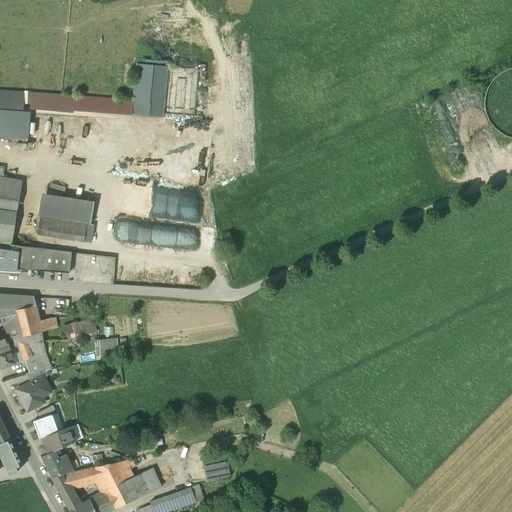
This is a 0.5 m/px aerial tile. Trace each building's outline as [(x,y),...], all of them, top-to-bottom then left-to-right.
[(147,35),(195,34),(195,20),(197,20),(197,8),(147,9),(147,35)] [(132,101),(130,113),(162,116),(167,68),(136,65),(132,101)] [(183,85),(196,86),(197,69),(175,68),(175,77),(180,77),(180,73),(185,73),(185,78),(184,78),(183,85)] [(511,68),(507,70),(495,78),(488,89),(485,103),(488,117),(496,129),(508,136),(511,137),(511,68)] [(132,101),(0,90),(0,102),(130,113),(132,101)] [(183,113),(193,113),(194,105),(183,104),(183,113)] [(427,104),(416,109),(442,182),(454,178),(427,104)] [(0,176),(0,209),(16,212),(22,181),(0,176)] [(48,193),(65,195),(66,183),(50,181),(48,193)] [(43,194),(40,216),(86,224),(89,224),(93,202),(43,194)] [(16,212),(0,209),(0,237),(12,239),(16,212)] [(86,224),(40,216),(37,234),(83,242),(85,230),(86,224)] [(125,243),(204,253),(206,237),(127,227),(125,243)] [(92,231),(85,230),(83,242),(90,243),(92,231)] [(71,253),(11,244),(10,251),(18,252),(16,269),(69,273),(71,253)] [(10,251),(0,249),(0,270),(16,271),(16,269),(18,252),(10,251)] [(25,296),(0,294),(0,322),(14,319),(12,310),(27,307),(25,296)] [(33,297),(25,296),(27,307),(35,305),(33,297)] [(27,307),(12,310),(14,319),(18,334),(21,336),(22,336),(41,331),(39,321),(35,305),(27,307)] [(49,318),(39,321),(41,331),(51,329),(49,318)] [(69,325),(72,336),(84,333),(82,322),(69,325)] [(21,336),(18,334),(11,336),(13,344),(23,343),(22,336),(21,336)] [(0,352),(9,349),(8,345),(13,344),(11,336),(0,340),(0,352)] [(116,339),(95,341),(96,355),(117,354),(116,339)] [(43,341),(26,343),(32,357),(38,355),(44,353),(44,352),(43,341)] [(32,357),(26,343),(23,343),(13,344),(14,347),(19,346),(24,360),(25,360),(32,357)] [(9,349),(0,352),(0,367),(1,369),(15,364),(9,349)] [(44,353),(38,355),(44,371),(50,370),(44,352),(44,353)] [(32,357),(25,360),(29,373),(44,371),(38,355),(32,357)] [(44,371),(26,374),(30,383),(43,376),(44,378),(47,376),(44,371)] [(30,383),(16,390),(27,411),(44,402),(40,395),(41,392),(49,388),(44,378),(43,376),(30,383)] [(37,414),(38,419),(51,415),(57,413),(53,405),(37,414)] [(42,437),(57,431),(51,415),(38,419),(32,422),(38,439),(42,437)] [(0,443),(10,440),(0,417),(0,443)] [(57,431),(42,437),(43,441),(46,443),(47,446),(50,452),(53,451),(59,448),(72,443),(70,437),(72,433),(70,427),(57,431)] [(0,443),(0,454),(3,453),(4,457),(7,463),(19,459),(10,440),(0,443)] [(47,446),(41,448),(44,455),(50,452),(47,446)] [(44,455),(41,457),(43,462),(56,457),(53,451),(44,455)] [(106,453),(91,456),(93,466),(108,463),(107,455),(106,453)] [(113,453),(107,455),(108,463),(109,464),(116,462),(115,458),(114,458),(113,453)] [(225,453),(201,458),(206,481),(230,476),(225,453)] [(56,457),(43,462),(51,477),(62,474),(72,472),(64,455),(56,458),(56,457)] [(19,459),(7,463),(9,470),(22,465),(19,459)] [(132,459),(124,461),(129,469),(134,466),(132,459)] [(124,461),(116,462),(122,473),(129,469),(124,461)] [(109,464),(94,467),(101,481),(107,493),(111,501),(112,501),(131,491),(125,480),(133,476),(129,469),(122,473),(116,462),(109,464)] [(94,467),(84,469),(72,472),(62,474),(70,489),(98,480),(99,482),(101,481),(94,467)] [(131,491),(112,501),(115,508),(161,487),(152,468),(133,476),(125,480),(131,491)] [(51,477),(50,477),(61,497),(71,491),(70,489),(62,474),(51,477)] [(198,484),(190,487),(190,488),(195,502),(203,500),(198,484)] [(190,488),(149,502),(150,505),(152,511),(168,511),(195,502),(190,488)] [(71,491),(61,497),(70,511),(94,511),(92,509),(98,506),(96,498),(79,506),(71,491)] [(111,501),(107,493),(96,498),(98,506),(100,506),(103,511),(106,511),(115,508),(112,501),(111,501)]
